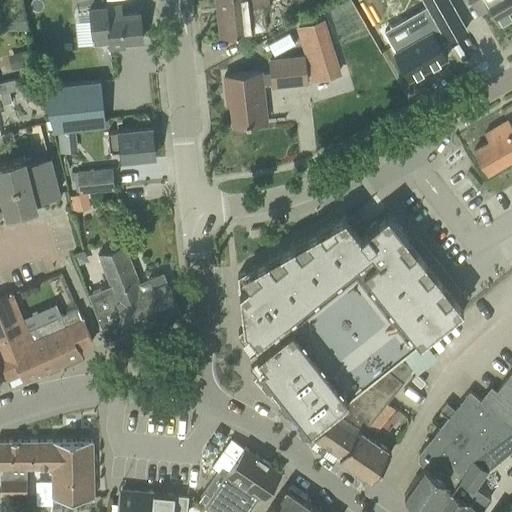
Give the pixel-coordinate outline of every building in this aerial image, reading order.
[(254,32),(251,7),(269,5),(268,0),(216,0),(220,35),(254,32)] [(449,0),(425,0),(428,5),(407,17),(415,31),(392,44),(396,51),(394,52),(409,78),(448,56),(439,41),(446,36),(448,40),(466,29),(449,0)] [(511,0),(471,0),(479,14),(491,7),(500,23),(511,15),(511,0)] [(122,5),(90,8),(94,43),(109,42),(109,46),(126,45),(125,41),(143,39),(140,11),(122,13),(122,5)] [(339,73),(321,19),(298,26),(316,80),(339,73)] [(12,69),(29,65),(25,50),(8,54),(12,69)] [(267,120),(263,85),(307,80),(303,56),(269,60),(271,71),(263,71),(263,70),(225,75),(227,94),(231,93),(234,124),(267,120)] [(0,82),(0,91),(1,93),(9,91),(17,88),(14,78),(0,82)] [(105,122),(101,79),(43,85),(53,128),(105,122)] [(12,101),(9,91),(1,93),(3,103),(12,101)] [(40,100),(40,91),(24,91),(24,99),(40,100)] [(488,172),(511,158),(511,126),(508,119),(485,133),(490,141),(474,150),(488,172)] [(155,154),(152,126),(109,130),(111,151),(121,150),(122,157),(124,157),(125,161),(137,160),(136,156),(155,154)] [(12,131),(2,133),(4,141),(15,139),(12,131)] [(58,193),(49,156),(25,162),(23,156),(0,162),(0,207),(7,206),(8,212),(36,205),(34,199),(58,193)] [(79,172),(80,192),(114,190),(113,170),(79,172)] [(463,305),(388,211),(360,233),(345,213),(238,274),(244,326),(238,330),(251,346),(264,335),(270,343),(257,353),(266,365),(253,375),(306,431),(311,426),(463,305)] [(106,340),(180,311),(164,271),(150,277),(153,287),(142,291),(124,243),(98,253),(111,286),(89,295),(106,340)] [(22,373),(25,380),(81,355),(78,347),(93,341),(78,307),(28,329),(13,293),(0,298),(0,363),(7,380),(22,373)] [(425,339),(404,354),(415,371),(437,357),(425,339)] [(363,431),(387,400),(403,381),(386,367),(333,410),(332,410),(314,438),(344,458),(363,430),(363,431)] [(437,511),(474,459),(511,427),(511,371),(497,390),(491,385),(481,398),(470,389),(418,454),(418,458),(419,461),(422,463),(425,464),(405,494),(430,511),(437,511)] [(363,430),(344,458),(372,477),(390,449),(372,437),(396,408),(387,400),(363,431),(363,430)] [(511,449),(511,427),(474,459),(437,511),(481,511),(492,497),(477,486),(489,468),(511,449)] [(247,511),(259,495),(263,498),(282,471),(245,446),(245,447),(231,438),(212,466),(218,470),(197,501),(212,511),(247,511)] [(0,495),(27,495),(26,466),(45,466),(44,439),(0,439),(0,466),(2,467),(2,478),(0,478),(0,495)] [(44,439),(45,466),(53,466),(54,497),(94,497),(93,439),(44,439)] [(306,511),(312,505),(286,486),(266,511),(306,511)] [(116,511),(140,511),(142,490),(119,488),(116,511)] [(140,511),(163,511),(166,492),(142,490),(140,511)] [(166,492),(163,511),(187,511),(189,495),(166,492)] [(511,511),(511,499),(498,511),(495,510),(493,511),(511,511)]
